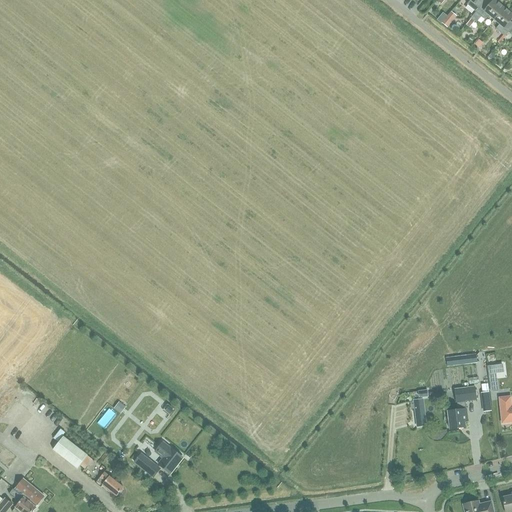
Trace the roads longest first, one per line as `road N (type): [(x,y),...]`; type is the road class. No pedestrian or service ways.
road 1 (residential): [(425,498),(388,494),(256,511)]
road 2 (unclassified): [(511,98),(386,0)]
